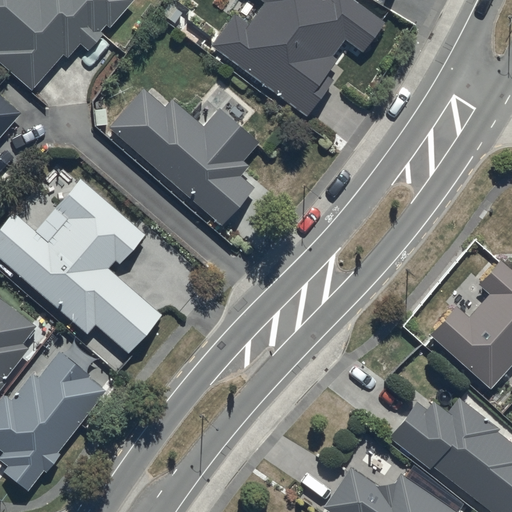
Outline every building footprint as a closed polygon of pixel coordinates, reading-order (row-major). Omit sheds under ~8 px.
[(0,0),(0,63),(30,90),(61,55),(66,59),(79,45),(87,51),(101,35),(98,33),(104,26),(108,29),(133,0),(132,0),(0,0)] [(234,17),(211,47),(304,118),(330,84),(323,78),(333,64),(329,60),(343,41),(360,54),(382,26),(348,0),(327,0),(327,1),(325,0),(257,0),(262,4),(245,25),(234,17)] [(142,92),(109,129),(219,227),(251,191),(238,179),(247,169),(240,163),(256,144),(217,109),(200,128),(171,101),(163,110),(142,92)] [(0,138),(21,114),(0,95),(0,138)] [(0,262),(86,335),(93,326),(127,355),(161,315),(107,269),(113,262),(118,266),(144,236),(78,181),(35,232),(11,212),(0,225),(0,262)] [(455,306),(427,335),(487,390),(511,363),(511,268),(510,271),(498,260),(475,284),(486,295),(466,316),(455,306)] [(36,324),(0,298),(0,386),(27,349),(21,345),(36,324)] [(105,387),(58,352),(38,379),(32,375),(12,402),(3,396),(0,399),(0,451),(1,452),(0,453),(0,463),(5,468),(2,473),(27,492),(43,471),(46,474),(59,456),(56,454),(105,387)] [(415,402),(386,438),(426,470),(428,468),(484,511),(511,511),(511,446),(493,431),(494,429),(458,400),(447,415),(432,403),(426,411),(415,402)] [(328,511),(451,511),(397,476),(392,485),(374,488),(348,469),(321,506),(328,511)]
